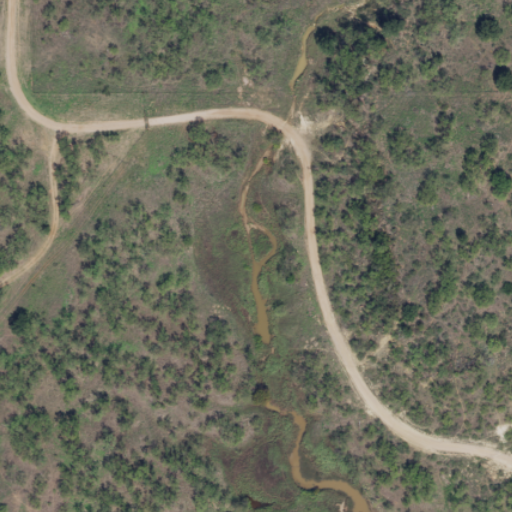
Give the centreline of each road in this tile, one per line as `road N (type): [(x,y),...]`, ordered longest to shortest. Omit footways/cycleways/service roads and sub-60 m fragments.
road 1 (residential): [(511,450),(423,409),(382,368),(336,175),(73,125)]
road 2 (residential): [(0,307),(63,262),(73,125),(22,58),(19,0)]
